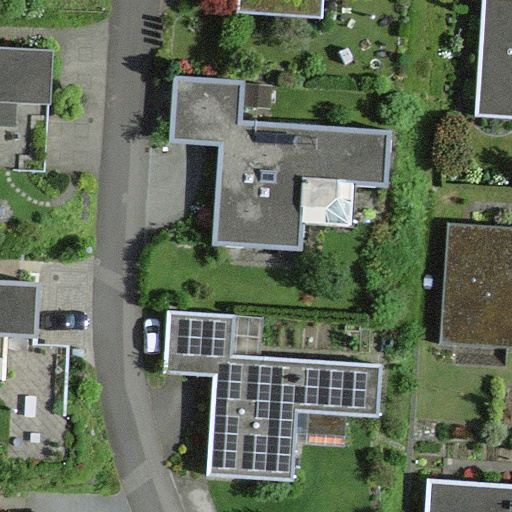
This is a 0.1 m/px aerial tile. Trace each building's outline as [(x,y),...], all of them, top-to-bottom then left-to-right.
[(236,0),(234,21),(321,28),(323,0),(364,0),(373,1),(372,0),(236,0)] [(511,5),(508,5),(486,3),(477,122),(511,124),(511,5)] [(0,52),(0,136),(17,138),(18,111),(50,113),(53,56),(0,52)] [(397,137),(238,125),(241,87),(174,82),(169,149),(220,153),(213,250),(302,257),(303,234),(364,239),(367,195),(392,197),(397,137)] [(511,235),(478,234),(447,232),(440,351),(511,355),(511,235)] [(0,291),(0,386),(4,337),(32,339),(35,294),(0,291)] [(244,366),(230,365),(232,320),(167,318),(164,381),(213,384),(208,481),(296,484),(298,452),(347,454),(349,424),(378,425),(381,371),(244,366)] [(511,511),(511,492),(461,488),(430,486),(428,511),(511,511)]
